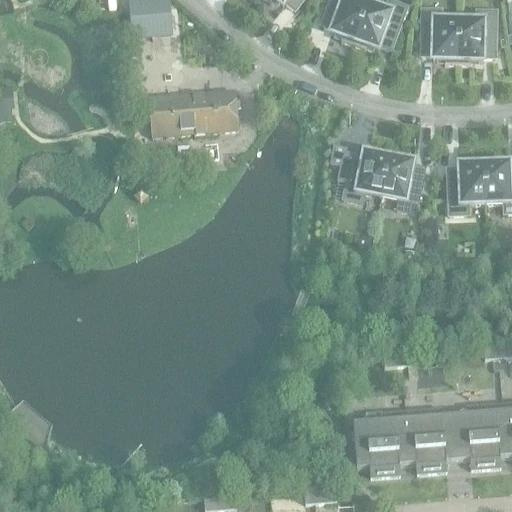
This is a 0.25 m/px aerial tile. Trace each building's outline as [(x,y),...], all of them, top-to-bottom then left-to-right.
[(169,0),(164,0),(128,3),(132,43),(172,40),(169,0)] [(261,0),(270,6),(273,3),(282,10),(284,7),(294,15),(305,0),(261,0)] [(340,46),(352,50),(368,8),(351,2),(351,0),(331,0),(320,29),(332,34),(330,37),(342,41),(340,46)] [(384,14),(368,8),(352,50),(365,54),(366,50),(378,54),(379,51),(390,55),(406,11),(388,4),(384,14)] [(444,69),(457,70),(458,25),(440,24),(440,14),(421,14),(420,60),(432,60),(432,64),(444,64),(444,69)] [(476,25),(458,25),(457,70),(470,70),(470,65),(482,65),(482,62),(494,62),(495,16),(476,15),(476,25)] [(176,60),(144,62),(145,79),(177,77),(176,60)] [(7,90),(0,90),(0,125),(12,124),(11,112),(7,90)] [(151,142),(236,136),(233,96),(147,103),(151,142)] [(334,151),(331,168),(341,169),(338,184),(346,185),(342,204),(361,207),(363,197),(380,201),(389,157),(376,154),(375,159),(364,156),(363,160),(351,158),(344,157),(345,153),(334,151)] [(402,159),(389,157),(380,201),(398,204),(396,214),(415,218),(424,172),(412,170),(413,166),(401,164),(402,159)] [(467,209),(485,208),(483,163),(470,164),(470,169),(458,169),(458,173),(447,173),(448,220),(468,219),(467,209)] [(496,163),(483,163),(485,208),(503,207),(503,218),(511,217),(511,170),(509,171),(508,167),(496,168),(496,163)] [(140,193),(133,200),(140,207),(147,200),(140,193)] [(28,220),(20,226),(26,234),(34,227),(28,220)] [(369,255),(372,241),(364,240),(357,244),(356,252),(369,255)] [(511,350),(498,352),(499,363),(511,362),(511,350)] [(498,352),(482,353),(483,365),(499,363),(498,352)] [(414,358),(398,359),(399,371),(415,369),(414,358)] [(398,359),(383,360),(383,372),(399,371),(398,359)] [(511,406),(502,407),(507,461),(511,460),(511,406)] [(454,439),(456,465),(469,464),(469,474),(499,472),(498,462),(507,461),(502,407),(464,410),(465,419),(453,420),(454,439)] [(440,412),(402,415),(407,469),(415,468),(415,478),(445,476),(444,466),(456,465),(454,439),(453,420),(441,421),(440,412)] [(407,469),(402,415),(364,418),(364,427),(351,428),(353,447),(355,473),(368,472),(369,482),(399,479),(398,470),(407,469)] [(334,494),(318,495),(319,507),(335,506),(334,494)] [(303,508),(319,507),(318,495),(302,496),(303,508)] [(234,511),(234,501),(218,503),(218,511),(234,511)] [(202,511),(218,511),(218,503),(202,504),(202,511)]
